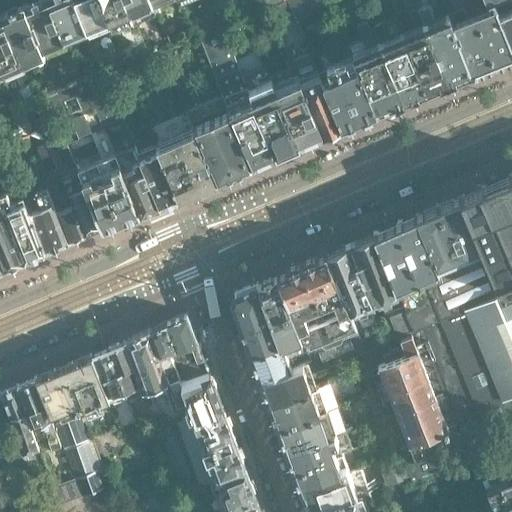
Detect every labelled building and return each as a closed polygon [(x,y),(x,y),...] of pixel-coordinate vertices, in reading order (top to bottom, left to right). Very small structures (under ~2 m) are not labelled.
[(64,38),(48,0),(28,0),(24,2),(43,47),(64,38)] [(86,28),(74,0),(48,0),(64,38),(86,28)] [(109,19),(100,0),(74,0),(86,28),(109,19)] [(131,10),(126,0),(100,0),(109,19),(131,10)] [(153,1),(152,0),(126,0),(131,10),(153,1)] [(285,0),(293,18),(333,1),(332,0),(285,0)] [(511,55),(511,45),(497,8),(494,2),(466,13),(462,4),(433,16),(427,1),(415,6),(447,82),(509,57),(511,55)] [(511,1),(497,8),(511,45),(511,1)] [(44,50),(43,47),(24,2),(2,11),(23,60),(44,50)] [(447,82),(415,6),(406,10),(413,28),(402,32),(426,90),(447,82)] [(23,60),(2,11),(0,12),(0,65),(1,69),(23,60)] [(404,99),(373,23),(368,25),(366,19),(356,23),(362,38),(351,43),(358,63),(377,110),(404,99)] [(426,90),(402,32),(390,38),(382,19),(373,23),(404,99),(426,90)] [(243,80),(219,21),(196,31),(221,89),(243,80)] [(377,110),(358,63),(349,67),(345,56),(336,60),(360,117),(377,110)] [(128,77),(122,60),(103,68),(109,84),(128,77)] [(360,117),(336,60),(326,64),(331,75),(320,79),(341,126),(360,117)] [(81,77),(75,63),(53,72),(59,86),(81,77)] [(122,113),(109,84),(103,68),(85,76),(103,121),(122,113)] [(341,126),(320,79),(318,73),(300,81),(323,133),(341,126)] [(139,211),(116,153),(103,121),(85,76),(81,77),(59,86),(47,91),(63,129),(67,139),(90,129),(100,155),(77,165),(102,226),(139,211)] [(323,133),(300,81),(299,81),(297,77),(274,87),(299,143),(323,133)] [(299,143),(274,87),(271,79),(247,89),(250,97),(276,154),(299,143)] [(252,164),(228,106),(225,97),(188,112),(197,132),(216,179),(252,164)] [(276,154),(250,97),(228,106),(252,164),(276,154)] [(102,226),(77,165),(67,139),(63,129),(45,136),(61,176),(85,233),(102,226)] [(216,179),(197,132),(158,148),(178,195),(216,179)] [(26,207),(0,143),(0,201),(24,259),(44,251),(26,207)] [(159,203),(138,154),(133,143),(130,145),(130,146),(116,153),(139,211),(159,203)] [(178,195),(158,148),(157,145),(138,154),(159,203),(178,195)] [(511,172),(373,232),(396,287),(404,304),(415,330),(420,328),(462,440),(470,460),(511,442),(511,172)] [(85,233),(61,176),(45,183),(50,197),(57,194),(62,206),(55,209),(68,240),(85,233)] [(68,240),(55,209),(50,197),(45,183),(32,188),(38,202),(26,207),(44,251),(45,250),(67,241),(68,240)] [(24,259),(0,201),(0,259),(3,267),(24,259)] [(396,287),(373,232),(326,252),(349,307),(396,287)] [(363,338),(349,307),(326,252),(276,273),(304,347),(309,359),(289,367),(261,377),(270,401),(309,386),(369,364),(368,350),(363,338)] [(304,347),(276,273),(258,281),(279,342),(283,352),(293,348),(294,351),(304,347)] [(279,342),(258,281),(234,291),(231,298),(252,352),(279,342)] [(415,330),(404,304),(384,312),(392,334),(398,337),(401,336),(415,330)] [(204,358),(186,311),(167,320),(177,346),(189,342),(194,355),(196,361),(204,358)] [(194,355),(189,342),(177,346),(167,320),(150,327),(169,380),(178,377),(173,363),(182,360),(188,379),(209,370),(204,358),(196,361),(191,363),(188,357),(194,355)] [(169,380),(150,327),(123,339),(141,388),(142,390),(165,380),(179,419),(182,418),(191,414),(186,401),(179,382),(178,377),(169,380)] [(420,328),(415,330),(401,336),(405,345),(386,353),(382,344),(368,350),(369,364),(406,461),(462,440),(420,328)] [(382,344),(384,337),(381,330),(363,338),(368,350),(382,344)] [(141,388),(123,339),(108,346),(124,387),(126,393),(141,388)] [(289,367),(283,352),(279,342),(252,352),(261,377),(289,367)] [(124,387),(108,346),(92,352),(110,398),(115,396),(114,391),(124,387)] [(110,398),(92,352),(62,364),(35,375),(50,415),(78,404),(80,408),(110,398)] [(221,402),(212,375),(209,370),(188,379),(179,382),(186,401),(191,414),(221,402)] [(50,415),(35,375),(17,383),(28,410),(24,412),(33,439),(47,434),(50,441),(48,442),(51,450),(61,446),(50,415)] [(33,439),(24,412),(28,410),(17,383),(0,390),(0,392),(2,397),(2,398),(25,459),(29,457),(26,449),(36,445),(33,439)] [(319,410),(309,386),(270,401),(279,425),(319,410)] [(244,465),(241,455),(237,444),(233,435),(233,433),(232,433),(229,424),(229,423),(225,413),(221,402),(191,414),(182,418),(206,481),(215,478),(226,509),(257,497),(256,496),(256,497),(252,487),(253,487),(249,476),(249,477),(245,467),(245,465),(244,465)] [(328,433),(325,428),(319,410),(279,425),(288,448),(328,433)] [(104,486),(79,413),(55,422),(74,476),(58,482),(46,472),(36,445),(26,449),(29,457),(25,459),(32,478),(43,487),(49,506),(103,484),(104,486)] [(335,453),(332,444),(337,442),(332,431),(328,433),(288,448),(295,467),(335,453)] [(347,470),(343,461),(339,463),(335,453),(295,467),(302,487),(347,470)] [(409,480),(403,464),(379,474),(385,490),(409,480)] [(349,491),(346,484),(351,482),(347,470),(302,487),(310,506),(349,491)] [(511,479),(501,484),(511,510),(511,479)] [(511,511),(511,510),(501,484),(488,489),(497,511),(499,511),(501,511),(500,511),(511,511)] [(354,490),(349,491),(310,506),(311,511),(362,511),(363,511),(354,490)] [(262,511),(260,506),(257,498),(257,497),(226,509),(221,511),(262,511)]
